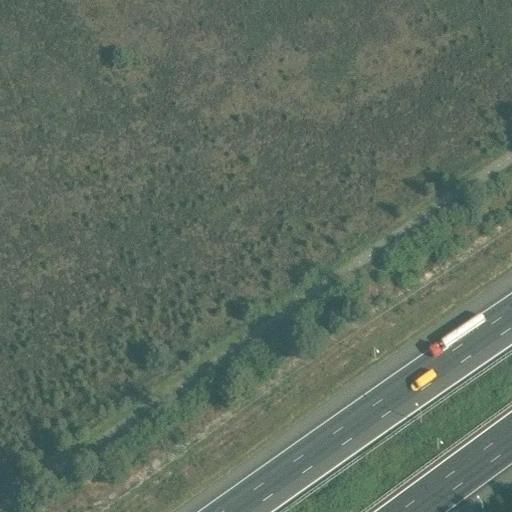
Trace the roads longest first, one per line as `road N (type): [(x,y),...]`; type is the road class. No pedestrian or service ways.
road 1 (motorway): [(511,321),(238,511)]
road 2 (motorway): [(411,511),(511,438)]
